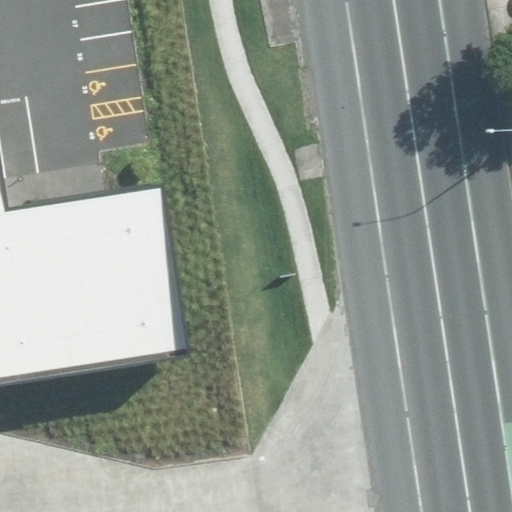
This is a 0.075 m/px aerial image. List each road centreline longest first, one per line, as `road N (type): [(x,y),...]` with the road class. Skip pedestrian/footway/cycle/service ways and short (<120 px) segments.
road 1 (primary): [(397,0),(470,511)]
road 2 (unknown): [(13,0),(33,138)]
